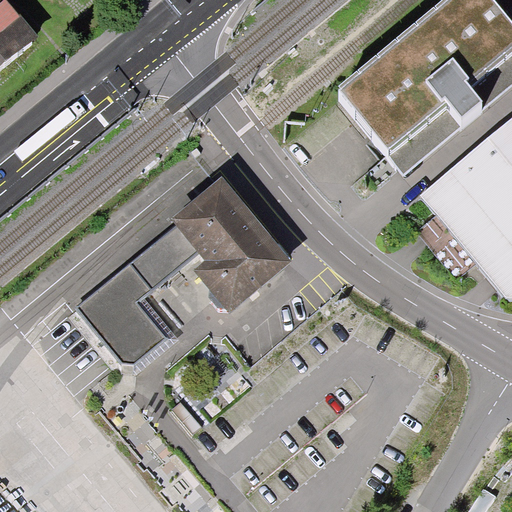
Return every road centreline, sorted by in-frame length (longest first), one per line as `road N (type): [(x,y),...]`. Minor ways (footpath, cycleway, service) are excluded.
road 1 (unclassified): [(160,32),(336,247),(511,361)]
road 2 (primary): [(160,32),(0,163)]
